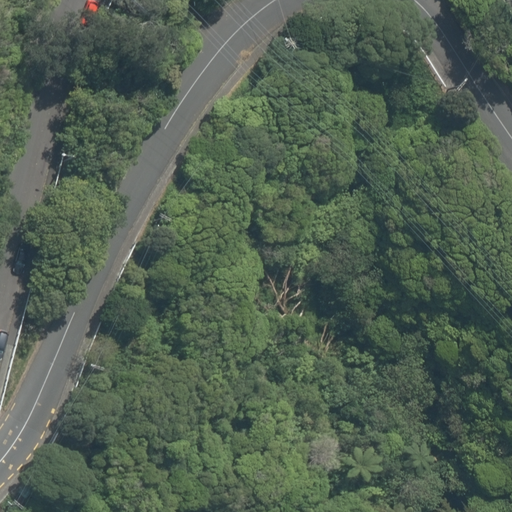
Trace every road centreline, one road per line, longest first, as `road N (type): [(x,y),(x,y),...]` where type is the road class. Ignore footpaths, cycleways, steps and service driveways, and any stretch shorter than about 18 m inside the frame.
road 1 (residential): [(280,0),(217,52),(133,165),(64,346),(0,455)]
road 2 (residential): [(86,0),(48,86),(0,257)]
road 3 (residential): [(511,138),(412,0)]
